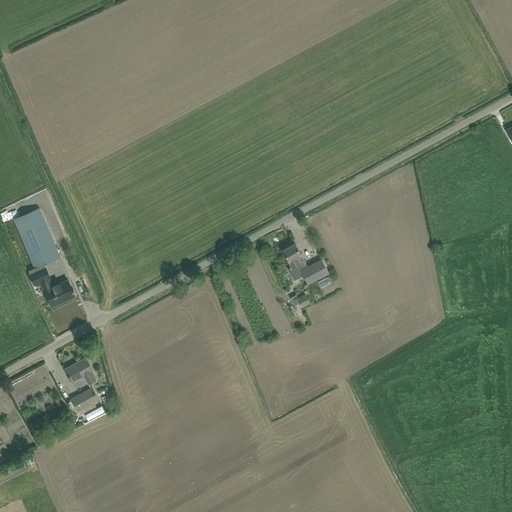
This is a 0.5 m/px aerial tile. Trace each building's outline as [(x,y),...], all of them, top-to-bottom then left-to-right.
[(40,207),(13,218),(30,257),(36,271),(29,274),(34,286),(41,282),(51,306),(59,302),(59,301),(66,298),(67,299),(75,295),(73,291),(74,291),(73,289),(72,289),(68,280),(51,287),(48,279),(51,278),(46,266),(44,267),(43,264),(61,257),(56,247),(40,208),(40,207)] [(294,280),(304,275),(308,284),(329,273),(322,260),(308,267),(305,261),(300,252),(295,243),(283,250),(292,267),(289,269),(294,280)] [(329,283),(338,279),(336,274),(327,279),(329,283)] [(305,293),(298,297),(303,307),(310,303),(305,293)] [(94,371),(91,366),(86,357),(74,363),(75,365),(66,370),(65,368),(69,377),(72,383),(84,376),(88,384),(96,379),(92,372),(94,371)] [(106,386),(98,390),(100,395),(106,392),(108,391),(106,386)] [(96,406),(95,403),(98,401),(92,388),(71,399),(78,412),(80,415),(96,406)] [(68,411),(64,421),(74,425),(78,415),(68,411)]
